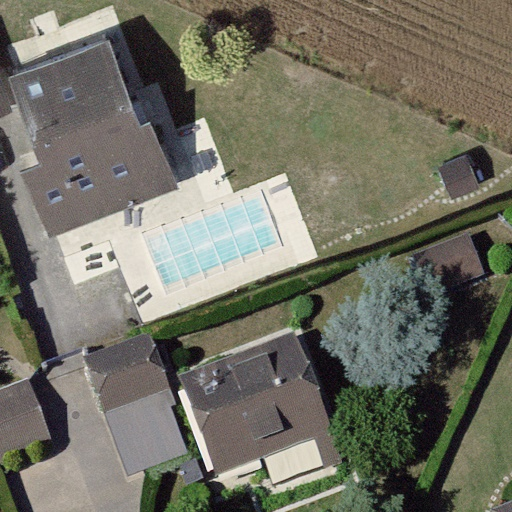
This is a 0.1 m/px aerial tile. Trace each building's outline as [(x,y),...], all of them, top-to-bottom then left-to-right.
[(111,12),(7,55),(48,153),(24,163),(52,231),(193,173),(166,109),(153,114),(111,12)] [(0,80),(0,110),(9,107),(0,80)] [(151,330),(91,351),(134,471),(194,449),(151,330)] [(302,337),(181,369),(208,470),(329,438),(302,337)] [(31,383),(0,393),(0,473),(56,454),(31,383)]
